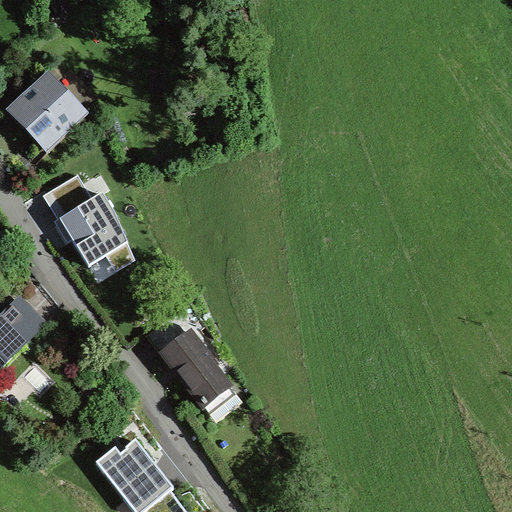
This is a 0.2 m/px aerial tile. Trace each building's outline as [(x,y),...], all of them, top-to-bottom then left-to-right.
[(46,155),(89,115),(48,72),(6,113),(46,155)] [(92,255),(125,231),(107,207),(113,203),(103,190),(65,218),(92,255)] [(20,299),(0,318),(0,370),(45,324),(20,299)] [(157,306),(139,320),(150,334),(167,320),(157,306)] [(216,422),(241,402),(213,366),(215,365),(189,332),(162,354),(216,422)] [(102,472),(133,511),(144,511),(173,490),(138,444),(102,472)]
